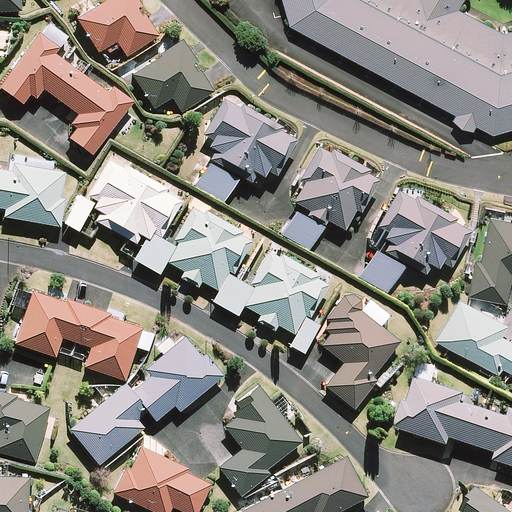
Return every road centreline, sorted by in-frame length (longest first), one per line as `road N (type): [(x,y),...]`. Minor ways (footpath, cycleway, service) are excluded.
road 1 (residential): [(421,485),(377,461),(245,349),(159,299),(37,254),(0,249)]
road 2 (residential): [(511,183),(464,173),(270,88),(181,0)]
